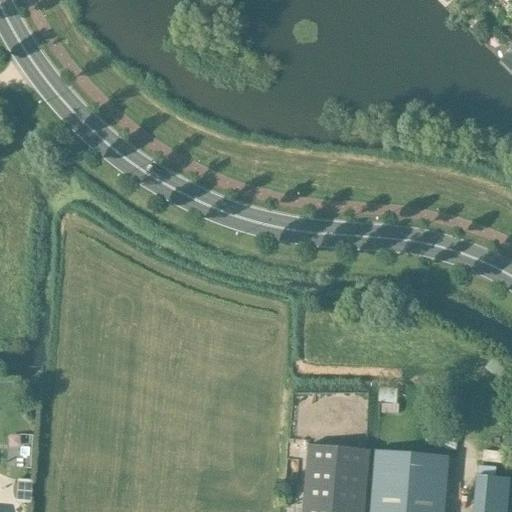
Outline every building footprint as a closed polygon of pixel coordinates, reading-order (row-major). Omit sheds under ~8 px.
[(511,57),(509,54),(501,62),(511,72),(511,71),(511,57)] [(511,375),(494,361),(485,372),(508,390),(511,385),(511,375)] [(363,511),(369,451),(308,446),(302,511),(363,511)] [(443,511),(448,457),(375,451),(370,511),(443,511)] [(505,511),(508,479),(476,476),(473,511),(505,511)]
